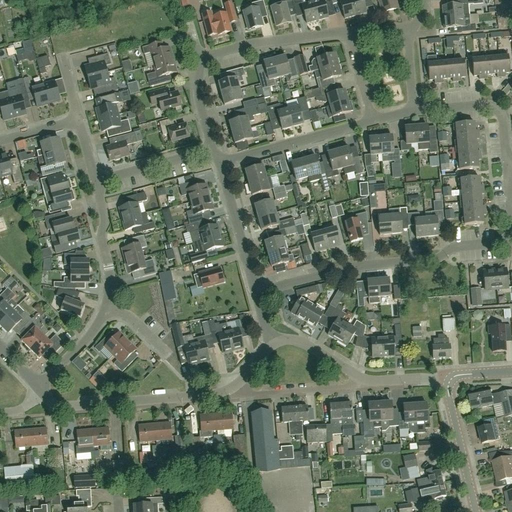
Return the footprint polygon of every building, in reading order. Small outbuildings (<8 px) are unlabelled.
[(286,7),(293,5),(291,0),(281,0),(283,4),(271,8),(276,27),(291,23),(286,7)] [(311,0),(293,0),(295,5),(300,3),(306,24),(317,21),(312,2),(311,0)] [(312,2),(317,21),(328,18),(322,0),(318,0),(312,2)] [(355,16),(350,0),(340,0),(339,0),(331,0),(333,5),(340,3),(344,19),(355,16)] [(362,0),(350,0),(355,16),(366,13),(362,0)] [(395,0),(378,0),(382,13),(398,9),(395,0)] [(442,7),(443,18),(469,15),(468,5),(473,5),(473,3),(477,2),(476,0),(458,0),(459,5),(442,7)] [(243,12),(245,21),(248,30),(263,26),(260,16),(266,14),(263,1),(252,4),(253,9),(243,12)] [(227,13),(213,17),(212,15),(203,18),(208,37),(217,35),(218,36),(231,32),(228,20),(235,18),(231,3),(225,5),(227,13)] [(469,16),(469,15),(443,18),(444,29),(461,28),(461,33),(475,32),(475,25),(478,25),(477,15),(469,16)] [(498,28),(498,15),(481,15),(481,29),(498,28)] [(24,54),(33,52),(30,41),(22,43),(23,49),(24,54)] [(153,66),(173,60),(169,48),(156,51),(155,44),(142,48),(144,55),(150,53),(153,66)] [(36,67),(38,67),(36,60),(34,52),(27,54),(29,62),(30,64),(31,66),(33,67),(36,67)] [(508,56),(507,57),(507,53),(501,54),(502,57),(499,57),(501,78),(504,77),(504,74),(510,73),(508,56)] [(111,65),(108,54),(96,57),(98,63),(84,67),(87,78),(107,73),(105,67),(111,65)] [(335,55),(313,60),(311,64),(312,66),(308,68),(310,73),(314,72),(338,66),(335,55)] [(308,74),(303,56),(294,59),(299,76),(308,74)] [(436,56),(426,57),(429,81),(434,81),(434,84),(438,84),(436,63),(436,56)] [(50,67),(48,57),(36,60),(38,67),(40,75),(46,74),(45,68),(50,67)] [(279,79),(285,77),(287,83),(300,79),(299,76),(294,59),(286,61),(285,57),(274,60),(279,79)] [(501,78),(499,57),(490,58),(491,75),(496,75),(497,78),(501,78)] [(491,75),(490,58),(481,59),(483,79),(487,79),(486,76),(491,75)] [(483,79),(481,59),(471,60),(473,77),(478,76),(479,80),(483,79)] [(173,60),(153,66),(155,73),(146,75),(149,87),(165,83),(163,76),(176,73),(173,60)] [(271,97),(268,88),(275,86),(273,80),(279,79),(274,60),(263,63),(267,76),(258,78),(262,93),(264,99),(271,97)] [(460,78),(465,78),(463,61),(454,62),(456,82),(460,82),(460,78)] [(456,82),(454,62),(445,63),(447,79),(452,79),(452,82),(456,82)] [(447,79),(445,63),(436,63),(438,84),(442,83),(442,80),(447,79)] [(319,89),(325,87),(332,85),(330,80),(341,77),(338,66),(314,72),(318,89),(319,89)] [(242,77),(245,76),(243,68),(229,72),(231,80),(218,83),(221,95),(239,90),(237,83),(243,82),(242,77)] [(87,78),(90,90),(104,86),(106,94),(117,91),(114,79),(108,80),(107,73),(87,78)] [(36,107),(48,104),(43,85),(31,88),(28,78),(22,80),(24,84),(27,95),(33,94),(36,107)] [(58,94),(65,92),(62,80),(43,85),(48,104),(59,101),(58,94)] [(132,94),(143,91),(140,81),(129,85),(132,94)] [(18,86),(20,95),(9,98),(14,118),(26,114),(22,101),(28,99),(27,95),(24,84),(18,86)] [(305,98),(306,100),(315,98),(316,102),(325,103),(328,102),(329,107),(348,102),(345,91),(326,96),(321,96),(319,89),(318,89),(304,93),(305,98)] [(161,112),(180,106),(177,93),(162,97),(160,90),(148,94),(152,105),(159,104),(161,112)] [(239,90),(221,95),(224,106),(242,101),(239,90)] [(264,99),(262,93),(259,94),(261,99),(256,101),(256,100),(242,103),(244,109),(265,103),(264,99)] [(0,94),(0,111),(3,121),(14,118),(9,98),(2,100),(1,94),(0,94)] [(95,109),(99,121),(118,116),(115,104),(121,103),(119,97),(107,100),(109,106),(95,109)] [(309,111),(306,100),(305,98),(286,103),(287,110),(292,128),(303,125),(300,113),(309,111)] [(348,103),(348,102),(329,107),(326,108),(329,119),(350,113),(350,112),(353,111),(350,102),(348,103)] [(231,134),(249,129),(248,123),(254,121),(252,117),(260,115),(259,113),(267,111),(266,108),(265,103),(244,109),(242,110),(245,118),(228,123),(231,134)] [(266,108),(267,111),(270,121),(278,119),(282,131),(292,128),(287,110),(281,111),(279,104),(266,108)] [(315,111),(309,112),(312,124),(318,122),(315,111)] [(99,121),(102,132),(115,129),(117,136),(131,132),(128,120),(120,122),(118,116),(99,121)] [(171,143),(189,138),(185,125),(174,128),(172,119),(159,123),(162,136),(169,134),(171,143)] [(266,136),(273,135),(270,123),(263,125),(266,136)] [(457,148),(476,146),(475,140),(479,139),(478,131),(475,131),(474,123),(455,125),(457,148)] [(429,154),(433,153),(434,157),(438,157),(437,153),(436,139),(428,140),(427,126),(416,127),(418,151),(429,150),(429,154)] [(418,151),(416,127),(404,128),(406,151),(411,151),(412,153),(418,153),(418,151)] [(251,134),(249,129),(231,134),(234,144),(258,138),(257,132),(251,134)] [(109,161),(129,156),(126,146),(136,143),(133,133),(117,138),(118,144),(106,148),(109,161)] [(394,164),(400,164),(399,150),(393,150),(392,136),(380,137),(382,163),(394,162),(394,164)] [(382,163),(380,137),(368,138),(371,164),(377,163),(376,156),(381,155),(382,163)] [(59,139),(40,144),(42,150),(36,152),(38,158),(43,156),(62,151),(59,139)] [(476,146),(457,148),(459,171),(478,169),(477,161),(481,160),(480,152),(477,152),(476,146)] [(355,176),(363,174),(358,158),(351,159),(348,148),(338,151),(345,176),(354,173),(355,176)] [(45,161),(43,161),(39,166),(42,177),(64,171),(62,164),(65,163),(62,151),(43,156),(45,161)] [(323,167),(326,177),(327,179),(339,176),(337,171),(343,169),(344,176),(345,176),(338,151),(327,154),(330,165),(323,167)] [(19,162),(27,160),(25,152),(17,155),(19,162)] [(7,155),(0,157),(0,175),(1,178),(11,175),(14,184),(23,182),(18,166),(10,169),(7,155)] [(273,164),(279,163),(282,174),(288,173),(283,155),(272,158),(273,164)] [(440,164),(449,163),(448,155),(439,156),(440,164)] [(309,183),(321,180),(324,192),(330,191),(327,179),(326,177),(322,178),(316,157),(303,160),(308,178),(309,183)] [(438,157),(430,158),(430,167),(438,166),(438,157)] [(308,178),(303,160),(291,164),(295,181),(308,178)] [(245,171),(248,183),(266,179),(261,161),(256,163),(258,167),(245,171)] [(449,163),(440,164),(441,172),(449,171),(449,163)] [(367,178),(376,177),(373,166),(365,168),(367,175),(367,178)] [(61,174),(52,177),(40,180),(45,197),(68,191),(65,180),(63,180),(61,174)] [(419,186),(418,177),(407,178),(408,187),(419,186)] [(460,180),(462,203),(481,201),(481,195),(484,195),(483,186),(480,186),(479,178),(460,180)] [(269,191),(266,179),(248,183),(252,196),(269,191)] [(187,195),(190,203),(209,198),(206,185),(193,189),(191,183),(178,186),(181,197),(187,195)] [(292,186),(293,190),(295,199),(301,197),(298,185),(292,186)] [(287,198),(284,188),(284,186),(272,189),(275,201),(287,198)] [(372,191),(377,191),(378,211),(389,210),(388,186),(372,187),(372,191)] [(443,197),(452,197),(451,187),(443,188),(443,197)] [(69,192),(68,191),(45,197),(49,214),(61,211),(59,205),(71,202),(71,201),(74,200),(72,191),(69,192)] [(118,209),(121,220),(141,215),(140,215),(137,204),(146,201),(144,193),(133,196),(135,204),(118,209)] [(370,209),(377,209),(376,193),(369,193),(370,209)] [(213,210),(209,198),(190,203),(192,211),(186,213),(189,225),(198,222),(202,221),(200,214),(213,210)] [(327,202),(328,208),(332,219),(337,218),(333,200),(327,202)] [(258,218),(275,213),(272,201),(254,206),(258,218)] [(463,214),(464,219),(464,226),(483,224),(483,218),(482,216),(486,215),(485,212),(485,207),(482,207),(481,201),(462,203),(463,214)] [(407,221),(407,215),(406,209),(399,209),(400,215),(389,216),(390,235),(402,234),(400,221),(407,221)] [(445,220),(454,219),(453,210),(444,211),(445,220)] [(437,224),(444,223),(442,211),(431,212),(431,218),(425,219),(427,238),(438,237),(437,224)] [(275,213),(258,218),(261,231),(279,226),(275,213)] [(359,226),(367,224),(366,213),(355,216),(356,220),(345,223),(351,243),(362,240),(359,226)] [(427,238),(425,219),(419,219),(419,213),(407,215),(407,221),(408,227),(415,226),(416,239),(427,238)] [(121,220),(124,231),(141,227),(142,232),(154,229),(152,223),(149,224),(146,214),(140,215),(141,215),(121,220)] [(303,227),(309,225),(306,214),(300,216),(303,227)] [(57,223),(55,215),(44,218),(47,231),(53,229),(55,236),(76,230),(74,230),(71,219),(57,223)] [(390,235),(389,216),(378,217),(379,236),(390,235)] [(297,237),(305,235),(302,225),(295,227),(293,221),(282,224),(285,237),(297,234),(297,237)] [(190,233),(193,244),(220,236),(217,225),(200,230),(198,222),(189,225),(185,226),(187,234),(190,233)] [(327,249),(340,246),(335,229),(323,232),(327,249)] [(57,236),(58,242),(53,243),(55,254),(67,251),(65,245),(79,242),(76,230),(55,236),(57,236)] [(327,249),(323,232),(310,235),(315,253),(327,249)] [(143,236),(132,239),(133,246),(121,249),(125,262),(142,257),(140,249),(146,247),(143,236)] [(193,244),(196,254),(189,256),(191,264),(207,259),(205,252),(223,247),(220,236),(193,244)] [(268,255),(285,250),(282,238),(264,242),(268,255)] [(304,258),(311,256),(307,244),(300,246),(304,258)] [(285,250),(268,255),(271,267),(288,263),(288,264),(294,262),(292,255),(287,257),(285,250)] [(63,266),(69,266),(70,267),(70,272),(88,272),(88,261),(75,261),(75,254),(63,254),(63,266)] [(125,262),(128,274),(140,271),(142,278),(156,274),(152,261),(144,263),(142,257),(125,262)] [(286,271),(284,265),(276,268),(279,274),(286,271)] [(204,294),(202,288),(223,282),(219,269),(193,276),(196,286),(190,288),(192,298),(204,294)] [(495,271),(496,289),(508,288),(506,270),(495,271)] [(496,289),(495,271),(483,272),(485,291),(496,289)] [(63,290),(75,290),(85,290),(85,284),(88,284),(88,272),(70,272),(70,277),(69,278),(63,278),(63,283),(53,283),(53,288),(63,290)] [(159,274),(169,326),(175,324),(167,284),(173,283),(171,272),(159,274)] [(379,298),(390,297),(389,279),(378,280),(379,298)] [(379,298),(378,280),(367,281),(369,305),(380,304),(379,298)] [(315,287),(307,289),(295,292),(297,298),(316,293),(315,287)] [(0,323),(12,312),(6,306),(11,300),(8,297),(12,293),(7,289),(0,296),(0,323)] [(73,292),(58,289),(56,297),(62,299),(61,303),(63,304),(60,311),(79,318),(84,306),(70,301),(73,292)] [(482,307),(482,289),(474,289),(474,307),(482,307)] [(291,314),(305,322),(314,307),(301,299),(299,299),(291,314)] [(337,305),(335,309),(330,317),(336,321),(327,336),(337,341),(347,324),(342,321),(345,315),(341,312),(343,309),(337,305)] [(286,306),(280,310),(286,317),(291,312),(286,306)] [(329,320),(330,317),(335,309),(329,306),(323,317),(329,320)] [(314,307),(305,322),(315,328),(324,313),(314,307)] [(23,329),(25,327),(31,320),(23,312),(18,318),(12,312),(0,323),(0,326),(8,334),(18,324),(23,329)] [(442,317),(442,320),(443,332),(455,331),(454,319),(450,320),(450,316),(442,317)] [(21,342),(30,350),(43,337),(48,333),(33,318),(31,320),(25,327),(30,332),(21,342)] [(421,339),(420,329),(428,328),(427,320),(420,321),(420,320),(402,321),(403,340),(421,339)] [(207,323),(210,334),(216,332),(213,321),(207,323)] [(362,339),(363,337),(365,327),(356,321),(352,327),(347,324),(337,341),(346,347),(355,332),(358,334),(357,338),(362,339)] [(488,335),(491,335),(492,353),(506,352),(505,338),(511,337),(510,325),(488,327),(488,335)] [(194,344),(188,345),(187,342),(183,343),(179,327),(172,329),(176,349),(183,347),(188,366),(198,364),(194,344)] [(228,332),(232,351),(243,349),(238,329),(228,332)] [(232,351),(228,332),(217,334),(222,354),(232,351)] [(111,340),(107,336),(94,349),(99,353),(104,348),(113,356),(127,342),(118,333),(111,340)] [(194,344),(198,364),(209,361),(205,345),(212,344),(210,334),(192,338),(194,344)] [(450,345),(448,345),(448,339),(445,339),(444,335),(437,335),(438,339),(433,340),(433,346),(432,346),(433,359),(450,358),(450,345)] [(53,355),(64,344),(55,336),(48,342),(43,337),(30,350),(39,359),(48,350),(53,355)] [(369,341),(368,338),(363,337),(362,339),(360,349),(366,350),(369,341)] [(383,358),(394,357),(393,337),(382,338),(383,358)] [(383,358),(382,338),(370,339),(372,359),(383,358)] [(121,373),(132,362),(128,357),(135,350),(127,342),(113,356),(121,364),(117,368),(121,373)] [(63,346),(57,353),(60,356),(66,349),(63,346)] [(92,383),(98,388),(102,384),(96,379),(92,383)] [(504,418),(511,416),(511,391),(499,394),(499,393),(491,395),(490,390),(468,395),(471,410),(501,404),(504,418)] [(423,429),(429,429),(429,422),(427,422),(426,404),(425,404),(423,402),(414,403),(416,432),(417,432),(423,431),(423,429)] [(362,423),(363,425),(364,433),(374,433),(373,429),(381,428),(379,403),(368,404),(369,423),(362,423)] [(379,403),(381,428),(381,432),(385,432),(389,427),(398,427),(398,425),(398,420),(392,421),(390,403),(379,403)] [(403,406),(404,420),(398,420),(398,425),(398,427),(398,431),(409,430),(410,432),(412,433),(414,434),(417,434),(417,432),(416,432),(414,403),(404,403),(404,406),(403,406)] [(340,405),(342,435),(342,438),(355,437),(354,427),(357,427),(356,419),(352,419),(351,404),(340,405)] [(331,436),(342,435),(340,405),(328,406),(330,427),(331,436)] [(291,436),(300,435),(302,435),(301,422),(308,421),(307,407),(289,409),(291,436)] [(291,436),(289,409),(275,410),(277,425),(283,424),(285,437),(291,436)] [(217,431),(233,430),(232,413),(215,414),(217,431)] [(280,471),(279,461),(278,452),(277,442),(272,442),(269,413),(250,415),(256,473),(280,471)] [(199,416),(200,432),(199,432),(200,438),(212,437),(211,432),(217,431),(215,414),(199,416)] [(493,434),(497,433),(494,420),(483,422),(485,428),(478,430),(482,444),(495,441),(493,434)] [(156,446),(156,454),(157,454),(158,464),(162,464),(160,447),(172,446),(170,423),(154,425),(155,442),(156,442),(156,446)] [(155,442),(154,425),(138,426),(139,443),(155,442)] [(330,427),(324,428),(324,427),(306,428),(307,444),(325,444),(332,443),(331,436),(330,427)] [(45,429),(29,430),(31,447),(30,447),(30,448),(47,447),(47,446),(45,429)] [(93,447),(101,446),(102,451),(110,451),(109,446),(110,446),(108,429),(92,430),(93,447)] [(31,447),(29,430),(13,432),(15,449),(30,447),(31,447)] [(77,449),(78,449),(78,453),(85,452),(85,448),(93,447),(92,430),(76,432),(77,449)] [(233,437),(235,460),(246,459),(244,436),(233,437)] [(184,445),(184,437),(177,438),(177,445),(175,446),(176,469),(188,469),(186,445),(184,445)] [(355,453),(359,452),(359,456),(365,455),(365,452),(364,437),(353,438),(355,453)] [(200,458),(199,438),(187,439),(188,459),(200,458)] [(442,442),(430,443),(417,444),(418,452),(442,450),(442,442)] [(281,452),(278,452),(279,461),(293,460),(292,447),(280,448),(281,452)] [(61,449),(47,450),(47,452),(50,481),(51,481),(51,484),(52,486),(63,485),(63,484),(63,480),(61,449)] [(31,452),(27,452),(29,465),(20,466),(20,467),(3,469),(5,490),(34,487),(32,468),(33,468),(31,452)] [(493,462),(495,472),(511,468),(511,464),(511,463),(511,452),(499,452),(501,460),(493,462)] [(317,469),(317,466),(316,463),(318,462),(317,454),(308,455),(308,459),(308,460),(311,459),(311,463),(311,466),(312,469),(317,469)] [(403,457),(405,469),(399,470),(401,477),(409,476),(409,480),(420,478),(415,455),(403,457)] [(119,472),(126,471),(125,460),(112,462),(113,474),(120,473),(119,472)] [(511,468),(495,472),(497,482),(505,480),(507,486),(511,485),(511,468)] [(443,484),(440,471),(435,472),(434,469),(425,471),(427,479),(416,482),(418,489),(424,488),(429,487),(442,484),(443,484)] [(96,486),(96,481),(95,475),(72,476),(73,483),(73,487),(96,486)] [(434,501),(434,500),(436,499),(436,500),(438,502),(441,501),(443,499),(442,498),(446,497),(443,484),(442,484),(429,487),(424,488),(418,489),(410,491),(413,503),(415,504),(421,503),(421,504),(424,506),(433,504),(434,501)] [(76,491),(76,497),(78,497),(79,503),(66,504),(67,511),(87,511),(87,508),(92,507),(91,495),(89,495),(89,490),(76,491)] [(133,506),(132,511),(157,511),(157,505),(162,505),(162,499),(147,499),(148,505),(133,506)]
